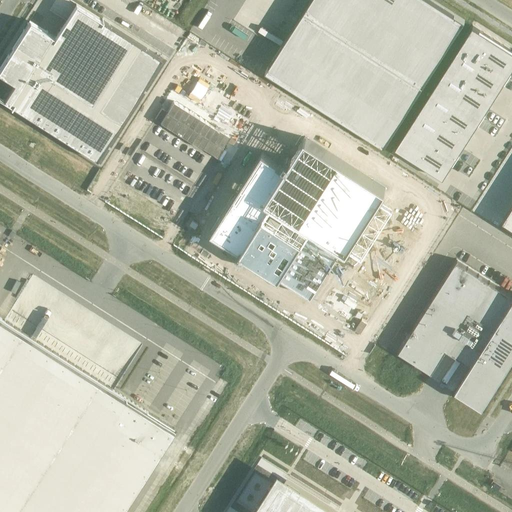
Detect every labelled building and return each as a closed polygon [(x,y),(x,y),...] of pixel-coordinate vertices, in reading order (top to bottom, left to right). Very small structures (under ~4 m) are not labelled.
[(310,0),(265,71),(384,147),(465,20),(432,0),(310,0)] [(30,21),(0,67),(0,97),(97,159),(161,57),(102,20),(80,53),(30,21)] [(460,46),(508,77),(511,69),(511,50),(473,25),(460,46)] [(495,97),(508,77),(460,46),(447,66),(495,97)] [(482,117),(495,97),(447,66),(434,87),(482,117)] [(469,137),(482,117),(434,87),(421,107),(469,137)] [(456,158),(469,137),(421,107),(408,127),(456,158)] [(395,148),(443,178),(456,158),(408,127),(395,148)] [(511,205),(503,221),(511,226),(511,205)] [(511,294),(456,259),(398,351),(432,373),(447,349),(471,364),(456,388),(482,405),(511,358),(511,294)] [(0,317),(0,511),(120,511),(174,428),(0,317)] [(326,511),(325,511),(327,508),(289,485),(272,511),(326,511)]
